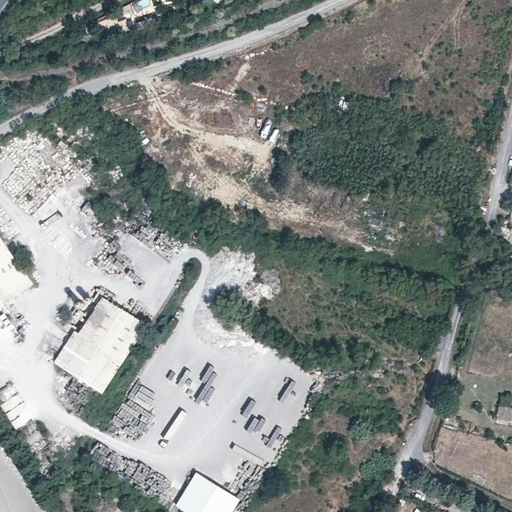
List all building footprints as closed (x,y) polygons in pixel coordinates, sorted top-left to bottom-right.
[(204,9),(219,3),(217,0),(203,0),(200,1),(204,9)] [(127,14),(137,10),(134,2),(124,7),(127,14)] [(32,281),(0,236),(0,302),(1,303),(32,281)] [(74,329),(53,359),(100,392),(149,320),(106,291),(78,332),(74,329)] [(209,350),(197,376),(200,377),(196,387),(199,389),(216,353),(209,350)] [(256,351),(241,384),(247,386),(255,368),(258,369),(264,355),(256,351)] [(259,374),(231,419),(241,424),(276,365),(272,363),(264,377),(259,374)] [(124,398),(112,424),(143,438),(155,413),(124,398)] [(511,405),(499,403),(496,418),(511,420),(511,405)] [(176,503),(190,511),(229,511),(239,498),(196,471),(176,503)]
